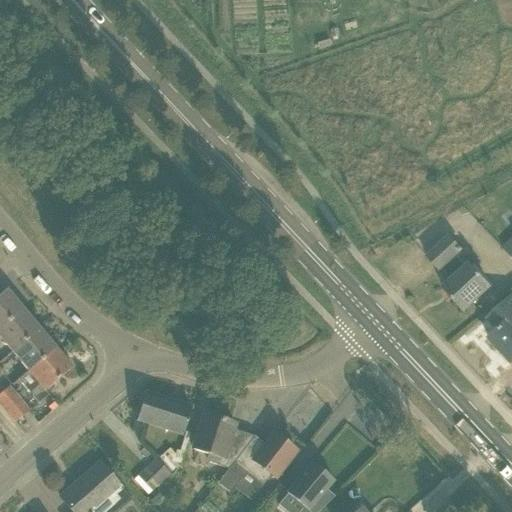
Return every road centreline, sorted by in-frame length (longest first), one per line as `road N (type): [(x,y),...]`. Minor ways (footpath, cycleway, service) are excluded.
road 1 (secondary): [(371,320),(67,0)]
road 2 (residential): [(155,350),(113,328),(0,215)]
road 3 (secondary): [(511,470),(371,320)]
road 4 (residential): [(0,482),(155,350)]
road 5 (residential): [(280,372),(230,372),(155,350)]
